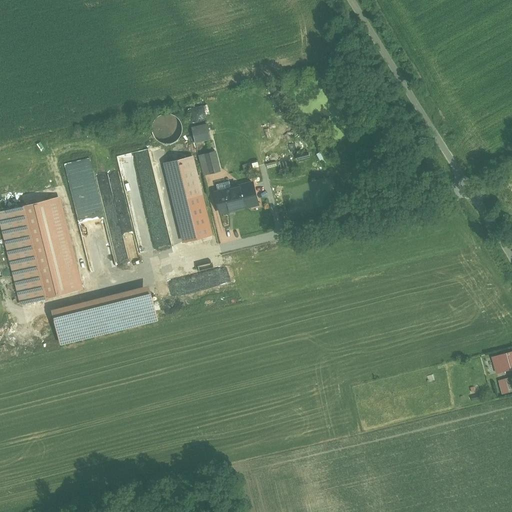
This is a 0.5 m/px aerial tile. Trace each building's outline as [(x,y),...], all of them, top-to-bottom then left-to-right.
[(164,144),(169,144),(174,142),(178,140),(181,136),(182,131),(182,126),(180,121),(176,117),(172,115),(167,114),(162,115),(158,117),(154,121),(152,125),(152,130),(153,135),(156,139),(159,142),(164,144)] [(207,124),(191,128),(195,143),(210,139),(207,124)] [(215,151),(198,155),(202,175),(220,171),(215,151)] [(178,203),(187,241),(209,236),(200,196),(202,196),(193,155),(163,162),(173,204),(178,203)] [(114,271),(92,157),(66,162),(89,276),(114,271)] [(252,182),(213,192),(219,215),(258,205),(252,182)] [(59,197),(0,211),(0,224),(19,303),(82,288),(59,197)] [(149,290),(51,314),(59,344),(156,320),(149,290)] [(511,352),(492,358),(496,374),(511,369),(511,352)] [(511,383),(511,378),(499,381),(502,395),(511,392),(511,383)]
